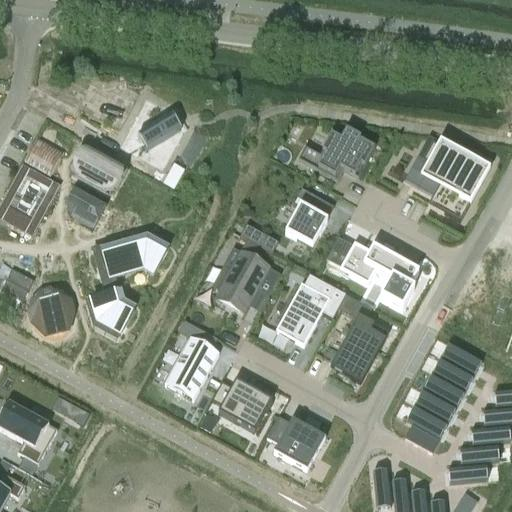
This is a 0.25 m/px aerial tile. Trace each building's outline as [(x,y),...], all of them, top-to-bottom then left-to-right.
[(146,100),(122,149),(168,172),(192,122),(146,100)] [(305,151),(298,164),(338,186),(344,175),(358,182),(375,150),(345,134),(342,140),(333,134),(319,159),(305,151)] [(38,140),(23,167),(50,181),(64,155),(38,140)] [(432,146),(423,163),(432,168),(426,179),(441,187),(438,191),(443,194),(437,206),(446,212),(443,217),(460,226),(492,168),(452,145),(447,154),(432,146)] [(91,155),(77,179),(89,186),(105,195),(119,170),(103,161),(91,155)] [(174,166),(165,185),(175,189),(184,171),(174,166)] [(23,172),(0,213),(0,216),(32,235),(56,190),(23,172)] [(134,183),(119,209),(146,224),(160,197),(134,183)] [(300,213),(286,238),(312,252),(327,225),(326,224),(333,211),(301,193),(292,209),(300,213)] [(74,194),(66,208),(70,220),(93,233),(104,211),(74,194)] [(246,229),(239,241),(246,245),(261,253),(271,259),(278,246),(246,229)] [(146,242),(121,250),(129,278),(143,275),(153,280),(167,254),(146,242)] [(338,242),(334,250),(357,263),(348,280),(367,290),(375,276),(390,284),(379,304),(402,316),(413,295),(409,292),(418,277),(372,251),(369,257),(354,248),(353,251),(338,242)] [(240,255),(255,264),(261,253),(246,245),(240,255)] [(100,256),(93,258),(101,287),(129,278),(121,250),(100,256)] [(229,275),(213,303),(215,304),(217,300),(245,316),(243,320),(244,320),(258,295),(268,301),(280,279),(270,273),(271,272),(255,264),(240,255),(239,257),(233,253),(222,271),(229,275)] [(11,274),(0,296),(22,307),(33,285),(11,274)] [(301,289),(276,335),(303,351),(322,318),(332,324),(338,314),(345,300),(309,280),(303,290),(301,289)] [(31,304),(28,316),(30,328),(44,341),(69,335),(74,316),(71,304),(62,295),(50,292),(39,295),(31,304)] [(119,296),(90,304),(97,327),(120,340),(134,313),(123,307),(119,296)] [(338,314),(356,324),(357,321),(365,325),(371,314),(345,300),(338,314)] [(330,371),(334,373),(360,388),(388,338),(365,325),(357,321),(356,324),(330,371)] [(190,343),(164,389),(166,390),(167,388),(192,403),(192,404),(193,405),(219,359),(196,346),(202,335),(184,325),(178,336),(190,343)] [(450,351),(443,363),(477,382),(483,369),(450,351)] [(440,367),(433,379),(467,397),(474,385),(440,367)] [(432,383),(425,395),(459,413),(466,401),(432,383)] [(221,386),(211,405),(221,411),(218,417),(253,437),(265,415),(267,416),(273,406),(248,393),(235,386),(232,392),(221,386)] [(511,397),(496,399),(497,413),(511,411),(511,397)] [(423,398),(416,411),(450,429),(457,416),(423,398)] [(8,408),(0,421),(0,434),(23,447),(17,458),(38,470),(57,435),(8,408)] [(414,414),(407,426),(441,444),(448,432),(414,414)] [(511,416),(484,419),(485,432),(511,430),(511,416)] [(278,422),(266,443),(278,450),(273,458),(306,477),(325,443),(291,425),(290,428),(278,422)] [(439,445),(411,430),(404,442),(432,458),(439,445)] [(511,434),(473,437),(474,451),(511,448),(511,434)] [(499,454),(461,457),(462,471),(500,467),(499,454)] [(487,472),(449,476),(451,490),(489,486),(487,472)] [(391,511),(388,476),(374,478),(377,511),(391,511)] [(0,511),(2,511),(10,499),(18,504),(25,491),(4,480),(0,487),(0,511)] [(409,511),(407,487),(394,488),(395,511),(409,511)] [(427,511),(426,497),(413,499),(413,511),(427,511)] [(473,511),(477,506),(465,498),(456,511),(473,511)]
